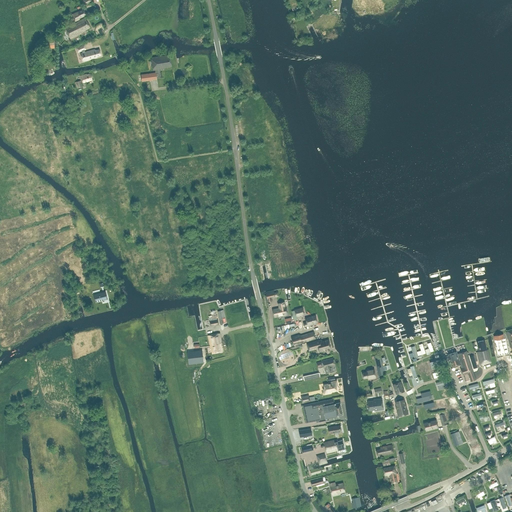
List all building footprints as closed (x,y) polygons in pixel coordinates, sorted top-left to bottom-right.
[(83,10),(72,14),(75,21),(80,19),(79,18),(85,15),(83,10)] [(85,18),(65,29),(71,39),(83,32),(83,31),(90,27),(85,18)] [(101,55),(99,49),(95,51),(94,49),(85,52),(84,50),(85,49),(84,45),(76,48),(77,52),(81,51),(82,53),(83,53),(83,55),(83,56),(83,57),(84,57),(85,61),(96,57),(96,56),(101,55)] [(152,58),(154,69),(171,66),(169,55),(152,58)] [(156,80),(156,72),(148,73),(141,74),(142,82),(156,80)] [(83,83),(92,80),(90,74),(87,75),(87,74),(81,76),(83,83)] [(93,294),(95,302),(107,299),(105,291),(93,294)] [(274,291),(266,293),(268,302),(272,301),(272,298),(275,297),(274,291)] [(274,317),(283,315),(288,314),(286,307),(285,307),(284,302),(278,303),(279,307),(280,307),(280,308),(273,310),(274,317)] [(303,308),(295,310),(297,316),(304,314),(303,308)] [(211,314),(212,317),(209,317),(211,326),(219,325),(217,320),(216,313),(215,310),(211,311),(211,314)] [(306,318),(307,322),(304,323),(305,326),(311,324),(310,324),(317,322),(315,315),(306,318)] [(294,345),(311,340),(316,338),(314,332),(301,336),(299,335),(292,337),(294,345)] [(209,335),(211,344),(222,342),(220,333),(209,335)] [(494,336),(498,355),(508,353),(505,338),(504,338),(503,334),(494,336)] [(322,340),(307,343),(309,350),(319,348),(320,351),(326,350),(326,351),(328,352),(329,351),(330,350),(330,349),(331,349),(329,340),(323,342),(322,340)] [(430,340),(426,341),(430,353),(434,352),(430,340)] [(485,340),(477,342),(479,351),(477,352),(480,365),(491,362),(488,349),(487,350),(485,340)] [(224,351),(222,342),(211,344),(213,353),(224,351)] [(189,364),(204,362),(202,350),(188,352),(189,364)] [(453,367),(461,365),(462,368),(461,369),(463,374),(468,373),(471,381),(476,380),(470,361),(473,360),(471,354),(468,355),(466,351),(459,353),(460,355),(458,356),(456,351),(448,354),(453,367)] [(333,371),(333,369),(332,367),(335,366),(333,358),(323,361),(323,363),(322,363),(321,361),(317,363),(318,368),(323,366),(322,365),(324,365),(324,366),(326,366),(328,373),(333,371)] [(439,359),(430,362),(432,369),(441,366),(439,359)] [(414,365),(417,375),(419,380),(423,379),(426,378),(426,377),(431,375),(425,360),(414,365)] [(336,386),(338,386),(337,381),(331,382),(331,384),(324,385),(325,390),(324,390),(325,394),(331,393),(330,391),(337,390),(336,386)] [(401,381),(393,384),(397,394),(404,391),(401,381)] [(494,397),(493,389),(485,390),(485,398),(494,397)] [(416,398),(417,403),(430,399),(429,394),(416,398)] [(452,396),(446,399),(451,410),(459,408),(452,396)] [(303,405),(307,423),(316,421),(317,422),(329,420),(329,418),(337,416),(343,415),(341,402),(335,404),(334,399),(303,405)] [(375,410),(383,409),(382,399),(376,399),(376,400),(368,401),(369,410),(375,409),(375,410)] [(397,406),(396,407),(399,416),(408,414),(406,404),(405,404),(404,400),(395,402),(397,406)] [(488,401),(489,409),(497,408),(496,400),(488,401)] [(468,423),(459,408),(451,410),(459,427),(468,423)] [(426,430),(438,427),(437,420),(424,423),(426,430)] [(472,431),(468,423),(459,427),(463,434),(472,431)] [(341,425),(328,427),(329,433),(342,431),(341,425)] [(311,428),(299,430),(300,437),(312,435),(311,428)] [(472,431),(463,434),(468,443),(475,440),(472,431)] [(455,446),(459,444),(455,432),(451,434),(455,446)] [(327,453),(345,449),(343,440),(338,441),(337,440),(324,442),(327,453)] [(475,440),(468,443),(472,452),(469,462),(480,455),(475,440)] [(314,444),(316,451),(322,450),(320,442),(314,444)] [(394,453),(392,444),(380,447),(381,449),(376,449),(378,455),(382,454),(382,455),(394,453)] [(392,483),(399,481),(397,473),(395,465),(384,468),(385,475),(387,475),(388,476),(390,476),(392,483)] [(310,481),(312,486),(322,484),(321,478),(310,481)] [(343,483),(330,486),(332,495),(339,493),(345,491),(343,483)] [(495,501),(497,508),(504,506),(502,499),(495,501)] [(493,501),(486,503),(488,511),(490,511),(496,510),(493,501)] [(333,511),(335,511),(331,506),(329,503),(325,506),(327,509),(327,508),(330,511),(333,511)]
